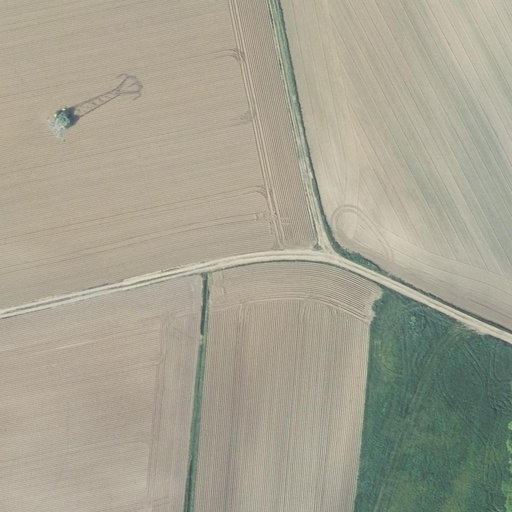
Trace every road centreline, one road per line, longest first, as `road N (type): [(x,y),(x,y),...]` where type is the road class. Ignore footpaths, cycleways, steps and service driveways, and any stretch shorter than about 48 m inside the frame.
road 1 (unclassified): [(0,315),(197,269),(303,254),(340,261),(511,339)]
road 2 (track): [(272,0),(323,256)]
